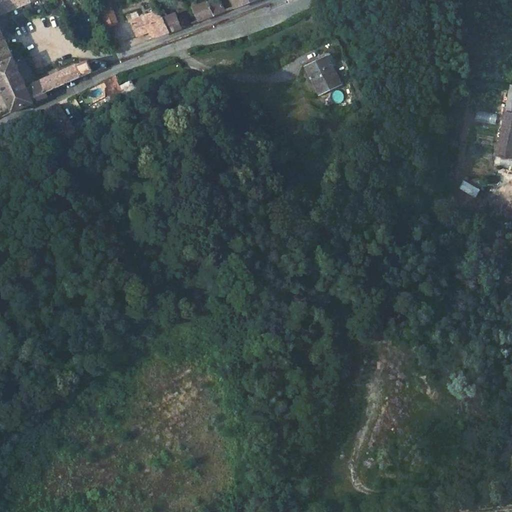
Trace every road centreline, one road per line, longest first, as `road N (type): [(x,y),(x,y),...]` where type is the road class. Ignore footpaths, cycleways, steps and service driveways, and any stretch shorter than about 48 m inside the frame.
road 1 (residential): [(293,10),(0,123)]
road 2 (residential): [(293,10),(274,0),(115,57),(84,50)]
road 3 (track): [(510,486),(370,489),(360,459),(377,420)]
